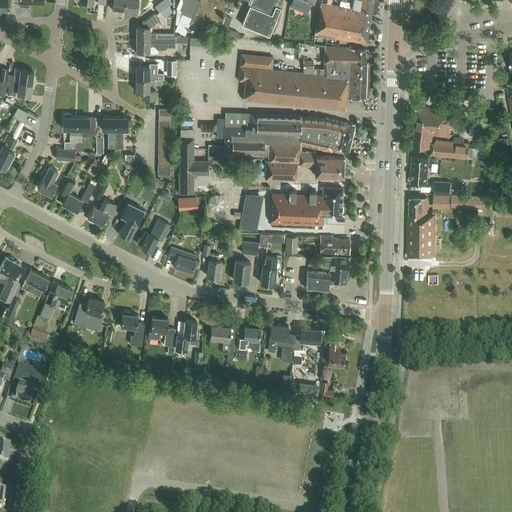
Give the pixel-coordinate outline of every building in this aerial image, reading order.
[(112,0),(113,1),(111,0),(110,9),(118,10),(118,9),(124,9),(125,0),(112,0)] [(125,0),(124,9),(136,11),(137,0),(125,0)] [(188,26),(189,23),(198,0),(178,0),(176,8),(177,8),(175,23),(177,24),(175,30),(185,34),(188,26)] [(225,0),(198,0),(189,23),(212,32),(216,25),(220,14),(225,0)] [(250,0),(241,24),(269,35),(280,8),(279,7),(282,0),(250,0)] [(292,0),(291,4),(307,11),(311,2),(311,0),(292,0)] [(320,2),(315,34),(365,43),(373,0),(350,0),(350,3),(346,2),(340,1),(339,6),(320,2)] [(171,11),(167,5),(159,11),(163,17),(171,11)] [(174,38),(174,35),(174,32),(149,32),(149,26),(159,19),(154,13),(144,20),(142,20),(142,26),(136,26),(136,39),(174,38)] [(227,29),(227,28),(231,18),(220,14),(216,25),(227,29)] [(227,28),(227,29),(223,37),(235,38),(238,32),(227,28)] [(174,46),(174,41),(174,38),(136,39),(136,44),(134,44),(134,51),(136,53),(142,53),(143,53),(143,51),(149,51),(149,45),(155,45),(155,46),(157,48),(164,48),(166,46),(174,46)] [(303,66),(302,72),(272,69),(273,56),(270,56),(241,53),(238,80),(245,81),(243,100),(345,110),(346,97),(365,98),(366,62),(363,62),(363,56),(365,56),(365,48),(324,46),(324,67),(313,67),(313,61),(303,61),(303,66)] [(135,78),(161,79),(161,73),(156,73),(149,72),(149,66),(136,66),(135,78)] [(6,80),(13,81),(14,75),(7,74),(8,69),(2,68),(0,79),(6,80)] [(18,81),(32,83),(33,71),(20,69),(19,75),(18,81)] [(161,84),(161,79),(135,78),(135,91),(142,91),(142,99),(155,99),(155,90),(149,90),(149,84),(161,84)] [(13,86),(13,81),(6,80),(6,81),(0,80),(0,94),(4,96),(6,85),(13,86)] [(32,83),(18,81),(18,86),(17,93),(30,95),(32,83)] [(17,106),(12,116),(24,122),(26,117),(27,112),(17,106)] [(429,107),(418,106),(414,139),(413,139),(412,144),(413,144),(413,146),(431,148),(430,155),(468,158),(468,157),(469,146),(469,142),(436,139),(434,143),(431,142),(432,135),(450,137),(451,125),(449,125),(449,118),(452,118),(453,109),(433,107),(433,110),(429,109),(429,107)] [(264,142),(300,143),(332,150),(332,149),(344,152),(345,146),(346,146),(346,145),(345,145),(346,143),(346,142),(350,124),(344,122),(325,117),(301,115),(249,113),(248,126),(224,126),(223,153),(263,155),(264,142)] [(76,140),(75,116),(70,116),(70,114),(65,114),(65,116),(64,116),(63,129),(70,129),(70,141),(64,141),(64,147),(76,147),(76,141),(76,140)] [(76,140),(81,140),(82,129),(88,129),(88,116),(75,116),(76,140)] [(114,142),(114,116),(102,116),(102,129),(109,129),(109,134),(108,134),(108,148),(114,148),(114,142)] [(114,116),(114,142),(114,148),(123,148),(123,130),(127,130),(127,126),(132,126),(132,119),(127,119),(127,116),(114,116)] [(492,121),(492,116),(478,116),(478,135),(490,135),(490,127),(487,127),(487,121),(492,121)] [(11,150),(17,139),(7,134),(4,140),(7,142),(5,146),(2,145),(0,148),(0,168),(3,170),(4,168),(5,168),(14,151),(11,150)] [(507,137),(493,136),(492,152),(506,153),(507,137)] [(193,160),(193,137),(180,137),(180,160),(193,161),(193,160)] [(342,175),(343,156),(315,155),(315,152),(300,151),(300,143),(264,142),(263,155),(265,155),(265,178),(296,179),(297,165),(307,165),(307,167),(315,168),(315,174),(342,175)] [(484,147),(470,146),(469,158),(483,160),(484,147)] [(57,148),(56,158),(74,160),(76,150),(57,148)] [(426,183),(428,157),(412,156),(411,171),(410,171),(410,179),(411,179),(410,182),(426,183)] [(103,169),(105,165),(94,158),(91,162),(103,169)] [(193,161),(180,160),(180,172),(180,193),(193,192),(193,174),(208,174),(208,160),(193,160),(193,161)] [(43,177),(37,187),(51,195),(57,183),(52,180),(57,170),(49,165),(47,169),(45,168),(41,175),(43,177)] [(151,175),(148,181),(161,187),(164,181),(151,175)] [(89,180),(80,198),(70,193),(75,182),(66,177),(59,190),(66,194),(61,203),(64,204),(64,206),(67,207),(68,206),(76,210),(82,199),(86,201),(95,184),(89,180)] [(100,198),(107,186),(108,184),(99,179),(98,181),(91,193),(100,198)] [(170,181),(165,179),(162,186),(167,188),(170,181)] [(435,193),(450,194),(450,182),(434,181),(433,193),(435,193)] [(271,193),(270,220),(322,222),(323,214),(341,215),(342,187),(323,186),(323,195),(316,195),(316,190),(309,190),(308,195),(296,194),(296,189),(289,189),(289,194),(271,193)] [(224,193),(209,193),(209,208),(223,208),(224,193)] [(238,229),(242,229),(249,193),(245,193),(238,229)] [(435,193),(434,207),(457,208),(457,207),(503,209),(503,213),(511,213),(511,196),(450,194),(435,193)] [(186,197),(178,197),(178,209),(186,209),(186,197)] [(408,214),(407,256),(435,256),(435,214),(432,214),(427,214),(427,197),(409,197),(409,214),(408,214)] [(99,208),(93,205),(87,216),(89,217),(88,218),(88,219),(92,221),(94,221),(94,220),(102,224),(105,218),(109,220),(117,204),(104,198),(99,208)] [(119,224),(122,226),(119,232),(129,237),(136,223),(138,224),(145,210),(127,201),(120,215),(123,216),(119,224)] [(162,240),(167,231),(170,224),(158,218),(151,234),(145,231),(142,238),(140,237),(137,242),(141,245),(141,246),(151,251),(157,238),(162,240)] [(495,234),(496,222),(484,221),(483,233),(495,234)] [(259,238),(258,245),(262,245),(266,245),(267,243),(267,240),(268,233),(266,232),(260,232),(259,238)] [(349,254),(349,238),(332,238),(332,235),(320,235),(320,254),(349,254)] [(256,254),(257,242),(242,240),(241,252),(256,254)] [(219,277),(221,260),(217,260),(218,254),(209,252),(210,244),(204,243),(202,254),(209,255),(206,275),(219,277)] [(174,264),(185,268),(186,271),(191,273),(193,271),(194,268),(193,266),(195,259),(196,255),(171,246),(167,255),(176,258),(174,264)] [(265,255),(264,264),(262,264),(260,282),(273,284),(275,267),(280,268),(281,258),(276,257),(265,255)] [(322,255),(321,266),(329,266),(329,273),(308,271),(307,288),(328,290),(328,284),(337,285),(337,281),(346,282),(349,257),(322,255)] [(5,256),(0,266),(0,278),(4,280),(8,273),(9,274),(0,294),(0,297),(8,301),(11,293),(13,294),(18,282),(12,279),(20,264),(13,260),(13,257),(8,256),(8,257),(5,256)] [(233,279),(248,280),(250,262),(235,260),(233,279)] [(25,279),(22,287),(39,296),(42,288),(43,288),(48,278),(30,269),(25,279)] [(47,318),(53,305),(57,307),(60,300),(67,302),(73,288),(57,282),(53,293),(47,291),(43,301),(38,314),(47,318)] [(104,301),(88,296),(86,304),(79,302),(73,322),(99,330),(103,315),(100,314),(104,301)] [(15,310),(19,300),(13,297),(5,315),(12,318),(15,310)] [(122,312),(120,325),(134,327),(133,334),(131,333),(129,343),(141,345),(144,323),(136,322),(137,314),(130,313),(130,311),(129,310),(124,309),(123,310),(123,312),(122,312)] [(151,316),(150,330),(148,330),(147,337),(158,338),(159,331),(165,332),(163,344),(173,345),(175,328),(167,327),(168,318),(151,316)] [(183,334),(176,333),(175,347),(174,347),(174,348),(186,350),(187,342),(196,343),(198,328),(196,328),(196,320),(185,319),(183,334)] [(229,338),(230,326),(217,325),(218,323),(211,322),(210,337),(223,338),(222,348),(227,348),(226,360),(232,361),(235,338),(229,338)] [(260,324),(253,323),(253,326),(244,325),(243,337),(237,337),(235,356),(245,357),(246,346),(250,346),(250,347),(252,349),(259,349),(259,338),(260,324)] [(274,351),(275,344),(282,345),(280,359),(292,361),(294,348),(295,335),(287,334),(288,325),(270,323),(269,336),(270,336),(268,350),(274,351)] [(295,335),(294,348),(292,361),(299,361),(299,359),(303,359),(304,349),(305,340),(319,342),(320,329),(300,326),(299,335),(295,335)] [(115,330),(108,328),(106,338),(113,339),(115,330)] [(49,336),(34,330),(31,338),(46,344),(49,336)] [(343,364),(344,352),(338,352),(339,346),(338,345),(339,336),(331,335),(330,345),(329,345),(327,362),(329,362),(328,365),(334,366),(334,363),(343,364)] [(193,367),(200,368),(202,351),(195,350),(193,367)] [(9,382),(14,367),(3,364),(0,374),(0,388),(3,380),(9,382)] [(15,396),(31,401),(34,390),(37,391),(44,372),(19,364),(12,385),(18,387),(15,396)] [(283,374),(282,385),(290,386),(291,374),(283,374)] [(332,397),(333,390),(327,389),(327,382),(322,381),(320,395),(332,397)] [(299,382),(297,392),(317,395),(318,384),(299,382)] [(0,460),(8,462),(10,446),(0,444),(0,460)]
